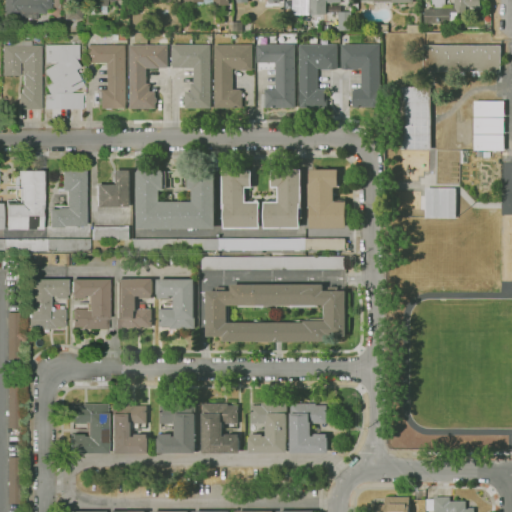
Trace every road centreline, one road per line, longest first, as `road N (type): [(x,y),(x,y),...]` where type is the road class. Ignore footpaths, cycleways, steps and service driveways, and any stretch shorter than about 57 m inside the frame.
road 1 (residential): [(374,370),(65,367),(49,377),(44,395),(44,511)]
road 2 (residential): [(370,149),(0,141)]
road 3 (residential): [(370,149),(377,469)]
road 4 (residential): [(511,471),(377,469)]
